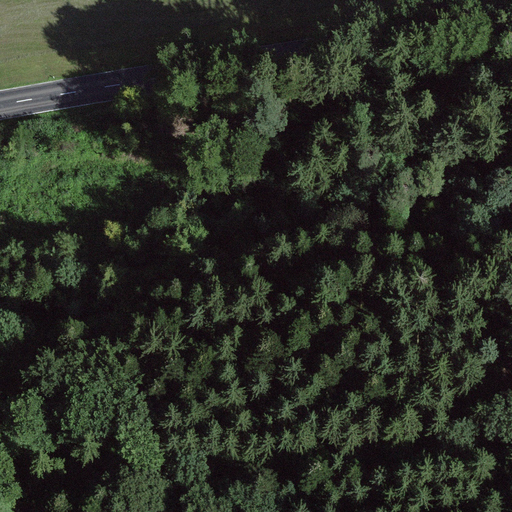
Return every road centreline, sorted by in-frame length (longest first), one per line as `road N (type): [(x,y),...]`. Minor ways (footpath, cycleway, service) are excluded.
road 1 (secondary): [(511,14),(0,104)]
road 2 (track): [(33,511),(80,492),(511,453)]
